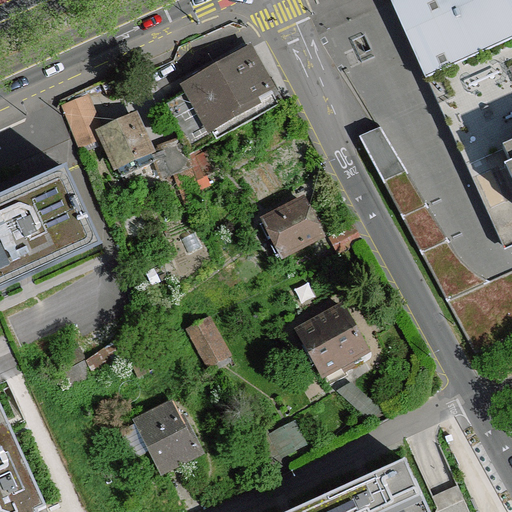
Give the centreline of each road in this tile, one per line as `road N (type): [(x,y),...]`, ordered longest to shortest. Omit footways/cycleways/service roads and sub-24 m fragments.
road 1 (tertiary): [(511,464),(339,157),(270,0)]
road 2 (secondary): [(0,90),(200,0)]
